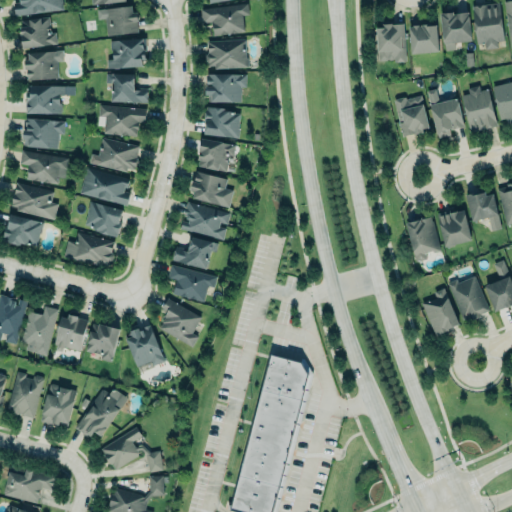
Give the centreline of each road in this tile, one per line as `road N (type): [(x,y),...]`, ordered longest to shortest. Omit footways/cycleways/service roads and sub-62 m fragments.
road 1 (primary): [(465,511),(388,326),(351,171),(338,0)]
road 2 (primary): [(291,0),(310,191),(348,346),(418,511)]
road 3 (residential): [(132,297),(178,117),(172,0)]
road 4 (residential): [(0,262),(132,297)]
road 5 (tertiary): [(511,460),(401,511)]
